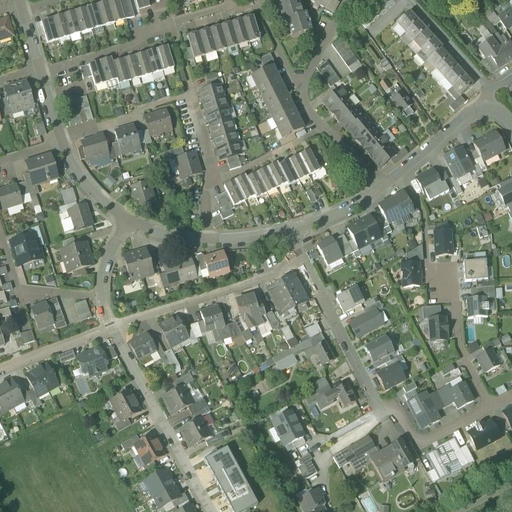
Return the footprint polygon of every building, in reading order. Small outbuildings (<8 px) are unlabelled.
[(113,25),(124,21),(119,4),(118,0),(107,4),(113,25)] [(135,0),(138,11),(144,9),(141,0),(135,0)] [(147,0),(141,0),(144,9),(150,7),(147,0)] [(286,22),(291,39),(311,33),(309,26),(305,27),(304,24),(308,23),(305,15),(302,16),(299,7),(295,8),(293,1),(297,1),(297,0),(294,0),(271,0),(273,3),(276,3),(281,18),(282,18),(283,22),(282,22),(282,23),(286,22)] [(328,0),(322,0),(319,6),(324,9),(328,0)] [(334,1),(331,0),(328,0),(324,9),(329,11),(334,1)] [(386,12),(390,8),(382,0),(381,0),(378,3),(386,12)] [(382,0),(390,8),(394,5),(389,0),(382,0)] [(129,1),(119,4),(124,21),(134,18),(129,1)] [(339,4),(334,1),(329,11),(334,14),(339,4)] [(382,16),(386,12),(378,3),(374,7),(382,16)] [(102,28),(113,25),(107,4),(96,7),(102,28)] [(91,31),(102,28),(96,7),(85,10),(91,31)] [(378,19),(382,16),(374,7),(370,11),(378,19)] [(511,9),(503,15),(510,27),(511,29),(511,9)] [(80,34),(91,31),(85,10),(74,13),(80,34)] [(374,23),(378,19),(370,11),(366,14),(374,23)] [(69,38),(80,34),(74,13),(63,17),(69,38)] [(396,25),(404,34),(417,22),(408,13),(396,25)] [(488,17),(494,25),(499,21),(497,19),(498,19),(493,13),(488,17)] [(370,27),(374,23),(366,14),(362,18),(370,27)] [(499,21),(505,30),(510,27),(503,15),(498,19),(497,19),(499,21)] [(58,41),(69,38),(63,17),(52,20),(58,41)] [(253,18),(242,22),(248,44),(260,41),(253,18)] [(365,30),(370,27),(362,18),(358,22),(365,30)] [(0,41),(12,38),(7,20),(0,22),(0,41)] [(47,45),(58,41),(52,20),(41,23),(45,37),(47,45)] [(484,20),(480,24),(486,32),(491,28),(484,20)] [(242,22),(231,25),(237,47),(248,44),(242,22)] [(425,31),(417,22),(404,34),(412,43),(425,31)] [(45,37),(41,23),(35,25),(39,38),(45,37)] [(487,33),(486,32),(480,24),(476,27),(481,35),(487,33)] [(231,25),(220,28),(227,50),(237,47),(231,25)] [(404,34),(396,25),(392,29),(400,38),(404,34)] [(220,28),(209,31),(216,54),(227,50),(220,28)] [(209,31),(198,35),(205,57),(216,54),(209,31)] [(433,40),(425,31),(412,43),(420,52),(433,40)] [(498,70),(508,64),(491,39),(488,34),(487,33),(481,35),(483,37),(487,43),(478,50),(485,60),(489,57),(498,70)] [(412,43),(404,34),(400,38),(408,47),(412,43)] [(194,60),(205,57),(198,35),(187,38),(190,49),(194,60)] [(511,60),(511,48),(509,44),(504,47),(498,39),(496,35),(491,39),(508,64),(511,60)] [(503,35),(498,39),(504,47),(509,44),(503,35)] [(487,43),(483,37),(474,43),(478,50),(487,43)] [(71,44),(69,38),(58,41),(60,47),(71,44)] [(331,46),(335,50),(344,43),(341,39),(331,46)] [(433,40),(420,52),(429,61),(440,50),(441,49),(433,40)] [(335,50),(338,55),(348,48),(344,43),(335,50)] [(412,43),(408,47),(416,56),(420,52),(412,43)] [(237,47),(227,50),(228,56),(239,53),(237,47)] [(167,48),(156,51),(162,73),(174,69),(167,48)] [(338,55),(341,59),(351,52),(348,48),(338,55)] [(185,51),(188,62),(194,60),(190,49),(185,51)] [(448,59),(440,50),(429,61),(427,62),(435,71),(448,59)] [(156,51),(145,55),(151,76),(162,73),(156,51)] [(341,59),(345,64),(354,57),(351,52),(341,59)] [(427,62),(429,61),(420,52),(416,56),(424,65),(427,62)] [(216,54),(205,57),(207,64),(218,60),(216,54)] [(145,55),(134,58),(140,79),(151,76),(145,55)] [(272,60),(270,55),(259,60),(262,65),(265,70),(271,67),(275,65),(272,60)] [(345,64),(348,69),(358,62),(354,57),(345,64)] [(482,62),(493,74),(498,70),(489,57),(485,60),(482,62)] [(134,58),(123,61),(129,82),(140,79),(134,58)] [(379,63),(386,73),(391,69),(384,59),(379,63)] [(456,68),(448,59),(435,71),(443,80),(456,68)] [(111,60),(100,63),(106,84),(117,81),(112,65),(111,60)] [(123,61),(112,65),(117,81),(118,86),(129,82),(123,61)] [(316,69),(320,74),(329,67),(326,62),(316,69)] [(361,66),(358,62),(348,69),(351,73),(361,66)] [(435,71),(427,62),(424,65),(423,66),(431,75),(435,71)] [(95,88),(106,84),(100,63),(88,66),(92,78),(95,88)] [(80,69),(83,80),(89,79),(85,67),(80,69)] [(251,77),(256,88),(277,78),(271,67),(265,70),(251,77)] [(320,74),(323,79),(333,72),(329,67),(320,74)] [(464,77),(456,68),(443,80),(451,89),(464,77)] [(177,72),(180,84),(186,82),(182,71),(177,72)] [(443,80),(435,71),(431,75),(439,84),(443,80)] [(323,79),(327,84),(336,77),(333,72),(323,79)] [(162,73),(151,76),(153,83),(164,79),(162,73)] [(205,78),(207,84),(218,81),(216,75),(205,78)] [(151,76),(140,79),(143,87),(154,83),(153,83),(151,76)] [(256,88),(251,77),(245,80),(251,91),(256,88)] [(340,81),(336,77),(327,84),(330,88),(340,81)] [(464,77),(451,89),(460,98),(472,86),(464,77)] [(282,88),(277,78),(256,88),(261,98),(282,88)] [(221,80),(218,81),(207,84),(206,84),(207,90),(220,86),(223,85),(221,80)] [(443,80),(439,84),(447,93),(451,89),(443,80)] [(117,81),(106,84),(108,91),(119,88),(118,86),(117,81)] [(380,85),(386,93),(390,90),(384,81),(380,85)] [(132,91),(129,82),(118,86),(119,88),(121,94),(132,91)] [(16,91),(23,112),(33,109),(34,109),(26,83),(20,85),(22,89),(16,91)] [(199,93),(203,104),(223,98),(220,86),(207,90),(199,93)] [(11,116),(23,112),(16,91),(11,93),(9,88),(3,90),(6,99),(11,116)] [(287,99),(282,88),(261,98),(267,109),(287,99)] [(323,103),(331,112),(347,99),(339,89),(323,103)] [(460,98),(451,89),(447,93),(455,102),(460,98)] [(394,92),(390,90),(386,93),(391,100),(397,96),(394,92)] [(402,93),(401,93),(397,96),(391,100),(401,114),(402,114),(409,109),(412,107),(402,93)] [(80,99),(84,111),(89,109),(86,97),(80,99)] [(227,110),(223,98),(203,104),(206,116),(227,110)] [(448,108),(454,114),(465,104),(460,98),(455,102),(448,108)] [(6,99),(0,101),(3,109),(5,117),(11,116),(6,99)] [(75,101),(78,112),(84,111),(80,99),(75,101)] [(292,109),(287,99),(267,109),(272,119),(292,109)] [(338,123),(339,122),(355,109),(347,99),(331,112),(330,113),(338,123)] [(69,103),(72,114),(78,112),(75,101),(69,103)] [(63,104),(67,116),(72,114),(69,103),(63,104)] [(232,108),(227,110),(230,121),(236,119),(232,108)] [(36,116),(33,109),(23,112),(25,119),(36,116)] [(93,121),(89,109),(84,111),(87,122),(93,121)] [(122,109),(114,111),(116,118),(124,116),(122,109)] [(298,119),(292,109),(272,119),(277,130),(298,119)] [(347,132),(348,131),(363,118),(355,109),(339,122),(347,132)] [(413,115),(409,109),(402,114),(406,120),(413,115)] [(230,121),(227,110),(206,116),(210,127),(230,121)] [(87,122),(84,111),(78,112),(81,124),(87,122)] [(147,131),(149,138),(150,138),(172,131),(165,111),(143,118),(147,131)] [(81,124),(78,112),(72,114),(76,126),(81,124)] [(76,126),(72,114),(67,116),(70,127),(76,126)] [(348,131),(356,140),(372,127),(364,117),(363,118),(348,131)] [(303,130),(298,119),(277,130),(282,140),(303,130)] [(233,132),(230,121),(210,127),(213,139),(233,132)] [(35,126),(39,138),(46,136),(43,124),(35,126)] [(118,144),(121,156),(122,156),(131,153),(130,149),(139,146),(135,133),(133,127),(114,133),(118,144)] [(355,141),(363,151),(380,137),(372,127),(356,140),(355,141)] [(135,133),(139,146),(145,145),(141,133),(141,131),(135,133)] [(145,145),(151,144),(150,138),(149,138),(147,131),(141,133),(145,145)] [(387,131),(380,137),(388,146),(395,141),(387,131)] [(237,144),(233,132),(213,139),(217,150),(237,144)] [(495,134),(473,146),(482,163),(504,151),(495,134)] [(86,160),(87,162),(88,161),(108,156),(109,155),(107,150),(103,136),(94,139),(94,140),(81,144),(83,148),(86,160)] [(371,160),(372,160),(388,146),(380,137),(363,151),(371,160)] [(243,142),(237,144),(240,154),(246,152),(243,142)] [(113,148),(116,158),(121,156),(118,144),(112,145),(113,148)] [(240,154),(237,144),(217,150),(220,162),(226,160),(237,157),(240,156),(240,154)] [(396,156),(388,146),(372,160),(380,169),(390,161),(396,156)] [(77,150),(80,161),(86,160),(83,148),(77,150)] [(108,156),(110,161),(112,161),(116,159),(116,158),(113,148),(107,150),(109,155),(108,156)] [(168,152),(171,162),(176,161),(176,160),(185,158),(182,148),(168,152)] [(390,161),(394,166),(408,154),(403,149),(396,156),(390,161)] [(443,158),(454,178),(455,181),(468,174),(473,172),(471,168),(461,149),(443,158)] [(309,152),(299,157),(308,177),(319,171),(309,152)] [(176,161),(182,180),(200,174),(194,155),(185,158),(176,160),(176,161)] [(29,174),(33,188),(48,183),(47,181),(56,178),(57,180),(50,156),(38,159),(39,161),(26,165),(26,163),(25,163),(29,174)] [(108,156),(88,161),(91,168),(97,166),(98,169),(113,165),(112,161),(110,161),(108,156)] [(226,160),(228,166),(239,162),(237,157),(226,160)] [(299,157),(288,162),(298,182),(308,177),(299,157)] [(480,158),(474,161),(477,166),(481,174),(486,171),(480,158)] [(228,166),(229,171),(240,168),(239,162),(228,166)] [(288,162),(278,167),(287,184),(288,187),(298,182),(288,162)] [(277,164),(266,169),(276,189),(287,184),(278,167),(277,164)] [(477,166),(471,168),(473,172),(477,179),(482,176),(481,174),(477,166)] [(266,169),(256,175),(266,194),(276,189),(266,169)] [(425,195),(437,189),(441,187),(440,186),(436,177),(433,171),(415,180),(423,196),(425,195)] [(444,172),(436,177),(440,186),(443,184),(447,191),(452,188),(448,180),(444,172)] [(23,176),(25,183),(29,195),(29,197),(36,195),(33,188),(29,174),(23,176)] [(472,181),(468,174),(455,181),(459,188),(472,181)] [(256,175),(246,180),(254,197),(256,200),(266,194),(256,175)] [(116,182),(109,176),(103,182),(110,189),(116,182)] [(245,177),(234,182),(244,202),(254,197),(246,180),(245,177)] [(459,188),(455,181),(454,178),(448,180),(452,188),(457,196),(462,194),(459,188)] [(487,187),(483,179),(477,182),(481,190),(487,187)] [(501,191),(511,185),(511,179),(499,186),(501,191)] [(233,207),(244,202),(234,182),(224,187),(233,207)] [(19,198),(29,195),(25,183),(16,186),(19,198)] [(131,188),(137,208),(154,202),(149,183),(131,188)] [(443,184),(440,186),(441,187),(437,189),(441,196),(448,193),(447,191),(443,184)] [(504,206),(505,208),(506,207),(511,204),(511,185),(501,191),(497,193),(498,195),(504,206)] [(0,191),(0,202),(3,211),(7,210),(21,205),(19,198),(16,186),(0,191)] [(425,195),(429,203),(441,196),(437,189),(425,195)] [(60,193),(64,207),(66,206),(75,203),(71,190),(60,193)] [(318,190),(312,193),(315,199),(321,196),(318,190)] [(305,194),(311,204),(316,202),(311,191),(305,194)] [(226,193),(221,195),(229,211),(230,210),(234,209),(226,193)] [(29,195),(19,198),(21,205),(31,202),(29,197),(29,195)] [(41,213),(36,195),(29,197),(31,202),(35,215),(41,213)] [(223,214),(229,211),(221,195),(215,198),(223,214)] [(383,217),(388,226),(393,224),(407,216),(412,214),(403,195),(378,207),(383,217)] [(504,206),(498,195),(491,198),(497,210),(504,206)] [(63,214),(68,212),(78,209),(76,203),(75,203),(66,206),(67,211),(62,212),(63,214)] [(21,205),(7,210),(9,217),(20,214),(20,212),(23,211),(21,205)] [(68,212),(70,219),(74,232),(92,226),(86,207),(78,209),(68,212)] [(231,211),(230,210),(229,211),(223,214),(220,216),(222,221),(233,216),(231,211)] [(492,221),(488,213),(482,216),(486,224),(492,221)] [(43,214),(35,216),(37,223),(45,221),(43,214)] [(483,223),(480,215),(473,218),(477,226),(483,223)] [(410,221),(407,216),(393,224),(396,229),(410,221)] [(370,217),(358,223),(369,245),(381,239),(374,226),(370,217)] [(380,224),(386,235),(391,233),(388,226),(383,217),(377,220),(380,224)] [(73,232),(74,232),(70,219),(62,222),(65,233),(72,231),(73,231),(73,232)] [(358,251),(369,245),(358,223),(346,229),(352,241),(358,251)] [(381,239),(383,243),(388,240),(386,235),(380,224),(374,226),(381,239)] [(435,225),(427,226),(427,235),(433,235),(433,233),(435,233),(435,225)] [(447,225),(435,225),(435,233),(448,232),(447,225)] [(488,237),(484,226),(476,229),(479,239),(488,237)] [(38,228),(26,231),(28,237),(35,235),(39,248),(44,246),(38,228)] [(17,241),(18,246),(30,243),(28,237),(26,231),(15,235),(17,241)] [(435,233),(433,233),(433,235),(435,258),(452,256),(450,232),(448,232),(435,233)] [(12,248),(18,268),(33,263),(35,262),(34,259),(41,258),(41,260),(42,260),(43,260),(39,248),(35,235),(28,237),(30,243),(18,246),(12,248)] [(332,242),(342,259),(352,254),(347,244),(343,236),(332,242)] [(369,245),(372,251),(384,245),(383,243),(381,239),(369,245)] [(62,243),(64,251),(76,247),(73,240),(62,243)] [(317,247),(327,267),(328,266),(341,260),(342,259),(332,242),(331,240),(317,247)] [(415,249),(417,248),(412,240),(406,244),(411,252),(415,249)] [(352,254),(355,260),(361,257),(358,251),(352,241),(347,244),(352,254)] [(60,252),(64,263),(85,257),(83,251),(88,250),(86,244),(76,247),(64,251),(60,252)] [(372,251),(369,245),(358,251),(361,257),(372,251)] [(407,263),(416,262),(415,249),(411,252),(406,254),(407,263)] [(141,257),(135,258),(142,279),(153,276),(152,271),(148,260),(146,250),(140,252),(141,257)] [(209,277),(209,278),(228,273),(223,254),(204,259),(207,270),(209,277)] [(473,255),(474,256),(474,263),(485,262),(485,254),(473,255)] [(131,283),(142,279),(135,258),(130,260),(128,255),(122,257),(126,268),(130,283),(131,283)] [(196,258),(200,272),(207,270),(204,259),(202,256),(196,258)] [(86,262),(85,257),(64,263),(67,275),(72,273),(84,270),(93,267),(91,261),(86,262)] [(148,260),(152,271),(157,269),(154,258),(148,260)] [(174,281),(175,285),(196,279),(190,259),(163,267),(165,274),(167,282),(174,281)] [(35,262),(33,263),(35,269),(44,266),(42,260),(41,260),(35,262)] [(341,260),(328,266),(332,273),(344,267),(341,260)] [(485,262),(474,263),(466,263),(463,264),(464,283),(475,282),(487,281),(486,269),(485,262)] [(401,266),(403,289),(419,288),(418,265),(401,266)] [(120,270),(125,287),(131,285),(131,283),(130,283),(126,268),(120,270)] [(72,273),(74,279),(85,275),(84,270),(72,273)] [(209,277),(207,270),(200,272),(202,279),(209,277)] [(159,276),(163,289),(169,287),(167,282),(165,274),(159,276)] [(293,276),(280,282),(294,310),(294,309),(305,304),(307,303),(293,276)] [(487,281),(475,282),(476,289),(491,288),(493,288),(493,281),(487,281)] [(297,315),(294,309),(294,310),(280,282),(267,289),(278,312),(285,324),(298,317),(297,315)] [(3,293),(12,291),(10,284),(1,287),(3,293)] [(476,289),(471,290),(471,300),(485,299),(492,299),(491,288),(476,289)] [(336,300),(343,314),(363,304),(355,290),(336,300)] [(251,320),(256,329),(259,335),(260,336),(272,330),(265,317),(265,316),(262,307),(257,309),(253,296),(244,299),(251,320)] [(364,304),(366,309),(378,303),(376,298),(364,304)] [(45,303),(55,331),(66,327),(56,299),(45,303)] [(242,323),(243,322),(251,320),(244,299),(235,301),(240,317),(242,323)] [(482,319),(487,318),(486,312),(488,312),(487,305),(486,305),(485,299),(471,300),(466,300),(467,320),(473,320),(482,319)] [(74,306),(80,322),(91,318),(85,302),(74,306)] [(363,311),(365,316),(375,311),(376,313),(381,310),(382,310),(379,303),(378,303),(366,309),(363,311)] [(294,309),(297,315),(308,310),(305,304),(294,309)] [(34,320),(38,330),(53,325),(46,305),(31,310),(32,314),(31,314),(30,317),(31,319),(33,320),(34,320)] [(209,310),(215,331),(224,328),(218,307),(209,310)] [(422,312),(423,321),(428,321),(428,320),(441,319),(440,307),(422,309),(422,312)] [(0,311),(0,318),(10,316),(8,309),(0,311)] [(200,312),(203,322),(204,324),(207,333),(211,332),(215,331),(209,310),(200,312)] [(388,323),(381,310),(376,313),(383,325),(388,323)] [(348,325),(356,339),(383,325),(376,313),(375,311),(365,316),(348,325)] [(278,327),(280,331),(287,328),(285,324),(278,312),(272,315),(278,327)] [(265,317),(272,330),(278,327),(272,315),(271,313),(265,316),(265,317)] [(241,337),(245,344),(252,340),(252,339),(248,332),(243,322),(242,323),(240,317),(239,318),(240,323),(245,332),(240,335),(241,337)] [(176,318),(167,323),(179,344),(188,339),(185,334),(183,330),(183,328),(181,324),(180,324),(176,318)] [(233,320),(234,325),(240,335),(245,332),(240,323),(239,318),(233,320)] [(430,340),(430,343),(433,343),(444,342),(447,342),(446,334),(447,333),(447,325),(445,326),(445,319),(441,319),(428,320),(428,321),(429,328),(430,340)] [(256,329),(251,320),(243,322),(248,332),(256,329)] [(208,346),(215,344),(211,332),(207,333),(200,335),(197,325),(204,324),(203,322),(189,326),(190,328),(191,331),(196,339),(205,336),(208,346)] [(303,328),(310,340),(320,335),(322,334),(316,322),(303,328)] [(170,349),(179,344),(167,323),(158,328),(162,334),(161,335),(163,339),(165,340),(170,349)] [(207,333),(204,324),(197,325),(200,335),(207,333)] [(241,337),(240,335),(234,325),(228,327),(232,339),(232,341),(241,337)] [(221,342),(222,343),(225,341),(224,337),(226,335),(224,328),(215,331),(221,342)] [(287,328),(280,331),(286,343),(293,339),(287,328)] [(430,340),(429,328),(421,328),(421,332),(425,340),(430,340)] [(259,335),(256,329),(248,332),(252,339),(259,335)] [(190,344),(192,346),(198,343),(196,339),(191,331),(185,334),(188,339),(190,344)] [(215,331),(211,332),(215,344),(221,342),(215,331)] [(26,333),(29,344),(34,342),(31,332),(26,333)] [(23,346),(29,344),(25,333),(20,335),(23,346)] [(140,365),(143,366),(152,361),(149,356),(156,352),(151,344),(147,335),(129,345),(138,362),(140,365)] [(325,344),(320,335),(310,340),(308,341),(312,348),(313,350),(325,344)] [(391,335),(385,338),(391,351),(398,347),(391,335)] [(508,335),(500,339),(503,345),(511,341),(508,335)] [(260,336),(253,340),(256,346),(263,342),(260,337),(260,336)] [(245,344),(241,337),(232,341),(236,349),(245,344)] [(369,355),(373,364),(387,357),(393,354),(391,351),(385,338),(364,348),(368,355),(369,355)] [(188,339),(179,344),(181,349),(190,344),(188,339)] [(286,343),(290,350),(298,346),(295,339),(293,339),(286,343)] [(421,346),(417,339),(411,343),(414,349),(421,346)] [(156,352),(160,360),(165,357),(156,341),(151,344),(156,352)] [(308,341),(301,345),(304,352),(312,348),(308,341)] [(444,351),(444,342),(433,343),(433,351),(444,351)] [(475,343),(466,348),(469,355),(479,350),(475,343)] [(482,349),(485,354),(491,351),(495,348),(492,343),(482,349)] [(179,344),(170,349),(170,350),(173,356),(182,351),(181,349),(179,344)] [(315,355),(322,368),(334,362),(325,344),(313,350),(315,355)] [(303,352),(304,352),(301,345),(298,346),(290,350),(293,355),(282,361),(286,369),(294,364),(293,363),(298,360),(296,356),(303,352)] [(101,352),(105,363),(117,358),(111,348),(101,352)] [(313,350),(312,348),(304,352),(303,352),(307,359),(315,355),(313,350)] [(169,363),(172,370),(179,366),(173,356),(170,350),(164,354),(165,357),(169,363)] [(279,356),(282,361),(293,355),(290,350),(279,356)] [(97,377),(99,374),(106,372),(104,367),(106,366),(105,363),(101,352),(100,352),(98,351),(87,355),(84,354),(83,357),(77,359),(81,370),(86,368),(88,373),(97,377)] [(476,359),(484,375),(499,367),(499,366),(494,356),(491,351),(485,354),(476,359)] [(58,357),(61,364),(75,359),(72,352),(58,357)] [(156,352),(149,356),(152,361),(154,364),(160,360),(156,352)] [(502,352),(494,356),(499,366),(507,361),(502,352)] [(369,355),(368,355),(367,356),(374,370),(376,369),(373,364),(369,355)] [(160,360),(163,366),(169,363),(165,357),(160,360)] [(387,357),(373,364),(376,369),(385,365),(390,362),(387,357)] [(385,365),(388,370),(397,366),(404,362),(401,357),(390,362),(385,365)] [(152,361),(143,366),(147,372),(155,367),(154,364),(152,361)] [(282,361),(277,364),(275,365),(279,372),(286,369),(282,361)] [(408,370),(404,362),(397,366),(401,374),(408,370)] [(441,370),(444,377),(454,371),(450,365),(441,370)] [(47,366),(36,372),(48,393),(58,387),(53,378),(47,366)] [(124,372),(120,366),(116,368),(116,369),(114,371),(116,375),(119,374),(119,375),(124,372)] [(233,366),(226,373),(230,377),(236,370),(233,366)] [(384,391),(404,381),(401,374),(397,366),(388,370),(376,376),(384,391)] [(86,368),(81,370),(83,376),(88,375),(89,380),(97,377),(88,373),(86,368)] [(38,398),(48,393),(36,372),(26,378),(33,391),(37,398),(38,398)] [(173,383),(177,390),(183,387),(184,388),(184,387),(193,382),(189,374),(173,383)] [(58,387),(59,390),(65,386),(59,375),(53,378),(58,387)] [(446,388),(448,392),(448,393),(464,385),(460,378),(445,386),(446,388)] [(308,388),(312,395),(328,387),(325,379),(308,388)] [(12,382),(1,388),(13,408),(23,403),(19,395),(12,382)] [(403,390),(405,395),(413,391),(416,390),(413,384),(403,390)] [(453,404),(457,411),(473,402),(464,385),(448,393),(453,404)] [(346,386),(335,392),(338,398),(343,409),(355,403),(346,386)] [(163,399),(167,407),(188,396),(184,388),(183,387),(177,390),(174,392),(173,391),(169,393),(169,395),(163,399)] [(332,393),(328,387),(312,395),(315,402),(315,403),(323,399),(323,398),(332,393)] [(495,391),(498,397),(506,393),(503,387),(495,391)] [(3,414),(13,408),(1,388),(0,388),(0,409),(2,414),(3,414)] [(446,388),(436,394),(427,398),(434,414),(444,409),(453,404),(448,393),(448,392),(446,388)] [(24,405),(31,402),(26,394),(25,391),(19,395),(23,403),(24,405)] [(33,391),(26,394),(31,402),(35,410),(42,406),(38,398),(37,398),(33,391)] [(198,391),(188,396),(193,405),(203,399),(198,391)] [(403,396),(407,404),(415,400),(418,401),(413,391),(405,395),(403,396)] [(110,402),(116,413),(134,403),(128,392),(122,395),(121,395),(117,396),(117,398),(114,400),(110,402)] [(332,401),(338,398),(335,392),(332,393),(323,398),(323,399),(326,403),(327,406),(332,403),(332,401)] [(98,401),(102,407),(104,406),(108,403),(110,402),(114,400),(111,394),(98,401)] [(306,398),(310,404),(315,402),(312,395),(306,398)] [(193,405),(188,396),(167,407),(172,416),(178,413),(180,414),(184,412),(184,410),(187,408),(193,405)] [(423,429),(424,429),(439,421),(434,414),(427,398),(426,397),(418,401),(415,400),(407,404),(420,427),(420,428),(421,429),(422,429),(423,429)] [(187,408),(191,416),(201,411),(207,408),(203,399),(193,405),(187,408)] [(231,407),(227,399),(221,403),(225,411),(231,407)] [(318,407),(326,403),(323,399),(315,403),(318,407)] [(84,400),(76,405),(79,411),(88,406),(84,400)] [(140,413),(134,403),(116,413),(121,423),(122,423),(127,420),(140,413)] [(326,403),(318,407),(320,411),(333,405),(332,403),(327,406),(326,403)] [(201,411),(204,416),(210,413),(207,408),(201,411)] [(278,419),(289,413),(286,408),(276,413),(278,419)] [(511,408),(502,414),(511,432),(511,431),(511,408)] [(190,417),(193,422),(204,416),(201,411),(190,417)] [(303,438),(290,412),(289,413),(278,419),(272,422),(275,428),(281,441),(285,447),(291,444),(302,438),(303,438)] [(278,419),(276,413),(269,417),(272,422),(278,419)] [(209,415),(201,420),(206,429),(212,425),(214,424),(209,415)] [(115,427),(118,433),(130,426),(127,420),(122,423),(121,423),(115,427)] [(180,431),(185,440),(206,429),(201,420),(192,425),(190,424),(186,426),(186,428),(180,431)] [(492,441),(498,438),(490,422),(482,426),(482,425),(475,429),(475,430),(468,434),(477,451),(492,443),(492,441)] [(206,429),(211,438),(217,434),(212,425),(206,429)] [(244,426),(231,433),(232,437),(246,430),(244,426)] [(281,441),(275,428),(267,432),(274,445),(281,441)] [(211,438),(206,429),(185,440),(190,449),(196,446),(198,447),(202,444),(202,442),(211,438)] [(220,436),(223,442),(230,438),(227,430),(219,434),(220,436)] [(134,447),(140,457),(158,447),(152,436),(140,443),(134,446),(134,447)] [(205,443),(208,448),(223,442),(220,436),(205,443)] [(120,446),(124,452),(134,447),(134,446),(140,443),(136,437),(120,446)] [(302,438),(291,444),(294,449),(305,444),(302,438)] [(332,458),(339,470),(349,464),(374,449),(367,438),(332,458)] [(433,471),(439,481),(449,476),(446,470),(457,464),(460,470),(468,466),(460,450),(459,450),(454,440),(439,447),(440,449),(426,456),(433,471)] [(266,450),(261,442),(254,445),(259,454),(266,450)] [(371,463),(382,482),(389,478),(390,480),(391,480),(393,479),(404,473),(408,474),(413,471),(413,468),(412,465),(412,464),(402,447),(400,443),(391,448),(378,455),(374,449),(349,464),(354,473),(371,463)] [(294,449),(291,444),(285,447),(287,453),(294,449)] [(402,447),(412,464),(418,460),(409,444),(402,447)] [(164,457),(158,447),(140,457),(145,467),(153,463),(164,457)] [(460,450),(468,466),(474,463),(465,447),(460,450)] [(226,449),(204,461),(231,511),(245,511),(257,506),(226,449)] [(297,469),(305,481),(317,474),(309,462),(311,461),(308,455),(299,461),(302,466),(297,469)] [(145,467),(140,457),(132,461),(138,471),(142,469),(145,467)] [(142,469),(146,475),(156,469),(153,463),(145,467),(142,469)] [(457,464),(446,470),(449,476),(460,470),(457,464)] [(280,465),(270,471),(273,476),(283,470),(280,465)] [(165,471),(138,486),(142,493),(148,494),(150,494),(153,499),(174,488),(165,471)] [(427,474),(433,485),(439,481),(433,471),(427,474)] [(174,488),(153,499),(159,510),(171,504),(180,499),(179,497),(174,488)] [(295,496),(298,502),(313,493),(311,490),(307,492),(306,490),(295,496)] [(303,511),(312,511),(321,508),(325,505),(318,491),(313,493),(298,502),(303,511)] [(436,503),(433,491),(424,493),(426,505),(436,503)] [(366,510),(374,505),(367,492),(359,496),(366,510)] [(171,505),(174,509),(188,502),(184,494),(179,497),(180,499),(171,504),(171,505)] [(152,511),(154,511),(159,510),(153,499),(147,502),(152,511)] [(188,502),(176,508),(177,511),(181,511),(191,507),(188,502)]
